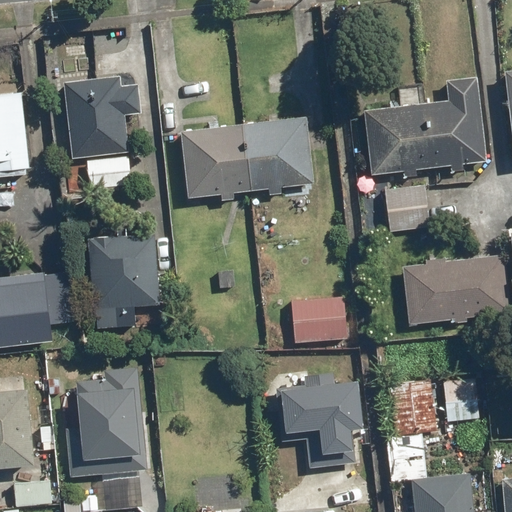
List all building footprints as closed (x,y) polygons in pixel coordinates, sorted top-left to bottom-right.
[(65,80),(73,158),(131,152),(127,114),(141,113),(139,85),(124,86),(123,74),(65,80)] [(446,80),(448,99),(424,102),(363,109),(371,174),(488,161),(478,76),(446,80)] [(0,176),(28,173),(20,92),(0,93),(0,176)] [(181,130),(189,197),(314,183),(307,115),(181,130)] [(84,159),(87,187),(129,183),(127,155),(84,159)] [(430,227),(425,184),(384,188),(389,231),(430,227)] [(88,236),(93,308),(96,307),(97,327),(137,324),(135,304),(160,303),(155,231),(88,236)] [(507,312),(500,253),(400,265),(407,324),(507,312)] [(234,267),(213,269),(215,293),(237,291),(234,267)] [(0,276),(0,346),(49,341),(47,324),(71,321),(65,269),(0,276)] [(290,300),(294,342),(347,337),(343,295),(290,300)] [(67,423),(71,473),(152,465),(142,362),(107,365),(108,373),(78,376),(82,422),(67,423)] [(277,382),(282,436),(306,434),(309,461),(354,456),(351,423),(362,422),(357,373),(336,376),(335,367),(304,370),(305,379),(277,382)] [(479,417),(475,376),(443,379),(447,420),(479,417)] [(436,428),(431,379),(382,384),(392,478),(427,475),(422,430),(436,428)] [(0,388),(0,465),(34,462),(26,386),(0,388)] [(299,511),(296,456),(266,458),(270,511),(299,511)] [(474,511),(470,471),(410,477),(413,511),(474,511)] [(511,511),(511,475),(501,476),(503,511),(511,511)] [(14,483),(16,504),(53,501),(51,479),(14,483)]
